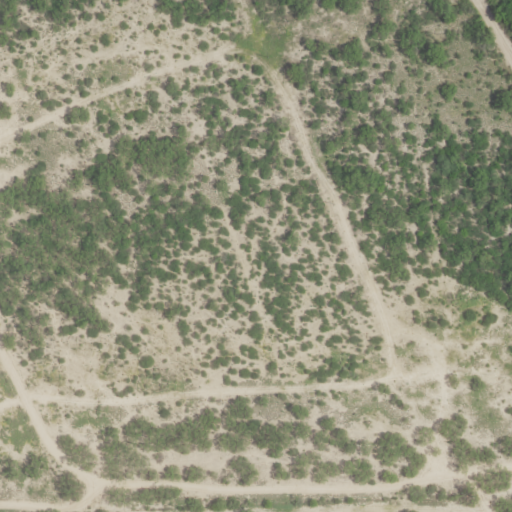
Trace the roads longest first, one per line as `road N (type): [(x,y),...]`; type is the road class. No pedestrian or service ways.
road 1 (residential): [(0,179),(407,436),(458,478)]
road 2 (residential): [(511,486),(477,477),(295,488),(155,476),(80,503),(0,507)]
